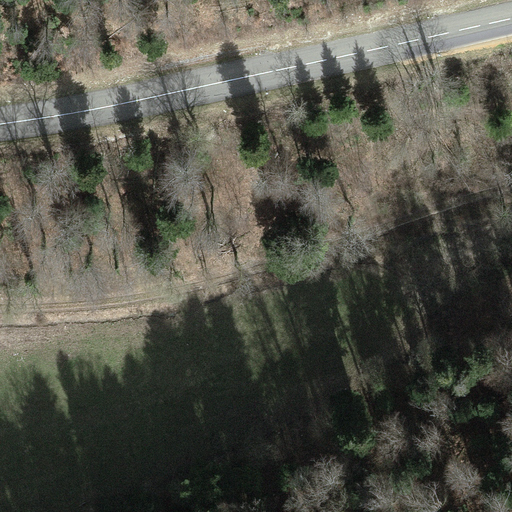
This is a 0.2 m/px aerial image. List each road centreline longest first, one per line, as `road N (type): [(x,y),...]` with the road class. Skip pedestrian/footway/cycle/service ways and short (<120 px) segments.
road 1 (track): [(0,306),(101,301),(200,284),(511,189)]
road 2 (secondary): [(0,123),(511,16)]
